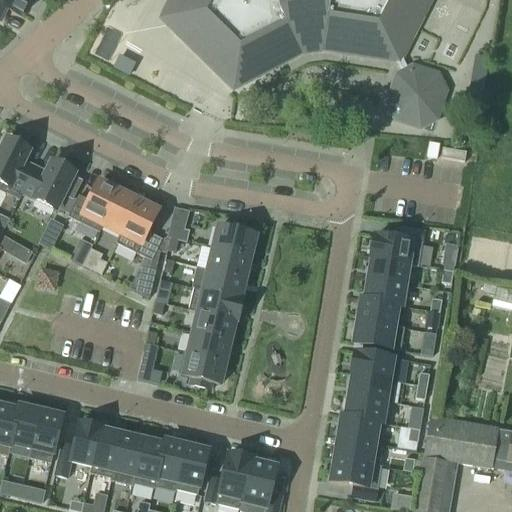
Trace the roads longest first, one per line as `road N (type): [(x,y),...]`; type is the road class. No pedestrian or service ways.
road 1 (residential): [(339,212),(344,182),(335,173),(195,150),(22,61)]
road 2 (residential): [(0,95),(177,185),(339,212)]
road 3 (residential): [(302,447),(0,374)]
road 4 (residential): [(339,212),(302,447)]
